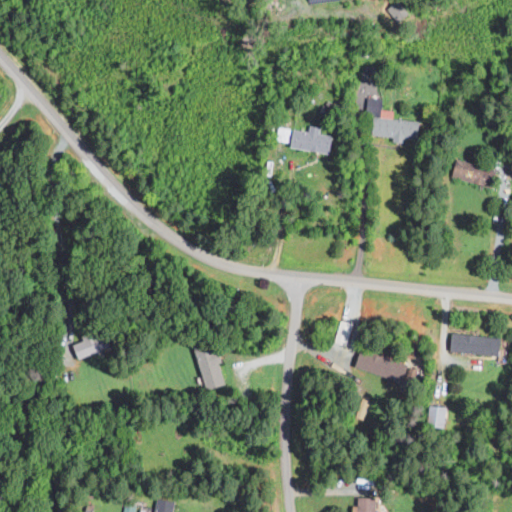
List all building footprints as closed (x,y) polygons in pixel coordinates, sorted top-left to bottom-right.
[(374,134),(418,138),(419,130),(424,130),(425,121),(418,121),(418,126),(412,126),(413,119),(396,118),(397,109),(384,108),(385,99),(370,98),(368,113),(376,114),(374,134)] [(334,154),(338,131),(313,126),(312,131),(296,128),(292,146),(334,154)] [(500,167),(461,160),(458,178),(497,185),(500,167)] [(355,322),(343,320),(338,341),(350,344),(355,322)] [(99,330),(84,335),(85,339),(75,343),(81,359),(106,350),(99,330)] [(505,337),(454,332),(452,350),(503,355),(505,337)] [(229,383),(216,341),(196,347),(209,389),(229,383)] [(407,380),(412,361),(363,348),(358,367),(407,380)] [(449,405),(433,405),(433,425),(448,426),(449,405)] [(155,511),(174,511),(176,499),(157,497),(155,511)] [(378,511),(378,498),(357,498),(357,511),(378,511)]
